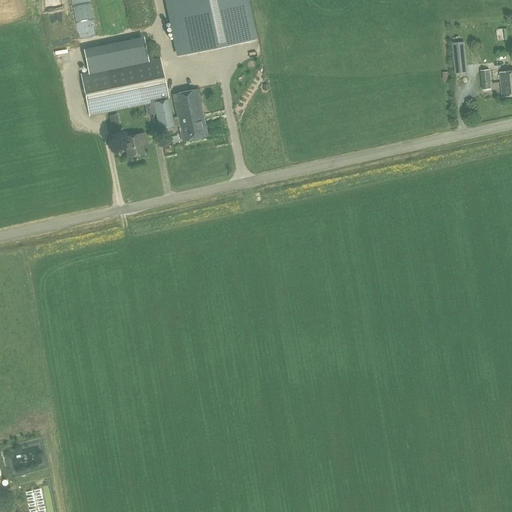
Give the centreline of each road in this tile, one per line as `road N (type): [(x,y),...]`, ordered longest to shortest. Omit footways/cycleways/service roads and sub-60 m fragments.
road 1 (tertiary): [(0,237),(511,124)]
road 2 (unknown): [(124,209),(109,142),(82,114),(75,66),(81,55),(131,37),(160,35),(176,72),(221,69),(246,182)]
